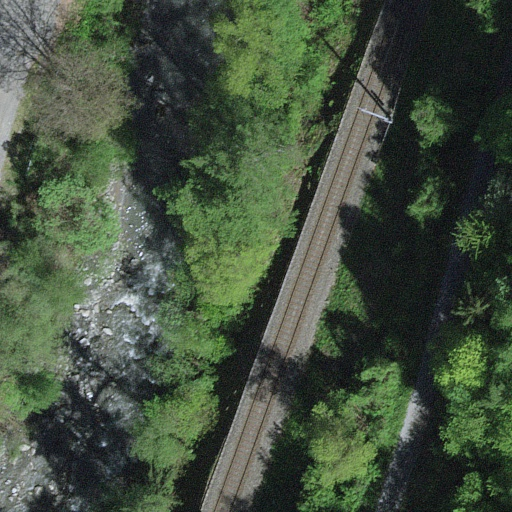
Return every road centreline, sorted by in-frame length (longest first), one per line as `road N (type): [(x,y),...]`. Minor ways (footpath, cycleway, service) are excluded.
road 1 (track): [(511,69),(387,511)]
road 2 (track): [(50,0),(0,151)]
